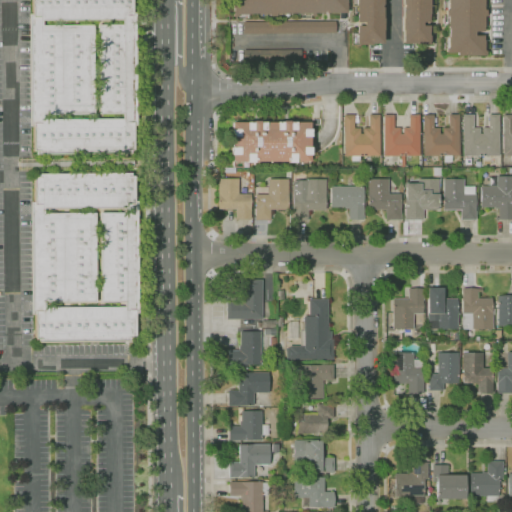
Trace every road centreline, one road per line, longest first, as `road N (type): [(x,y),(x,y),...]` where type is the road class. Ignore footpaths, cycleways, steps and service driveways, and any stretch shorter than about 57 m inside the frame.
road 1 (primary): [(198,511),(194,0)]
road 2 (primary): [(166,56),(167,488)]
road 3 (residential): [(511,84),(195,89)]
road 4 (residential): [(511,254),(196,255)]
road 5 (residential): [(370,254),(369,511)]
road 6 (residential): [(511,427),(370,428)]
